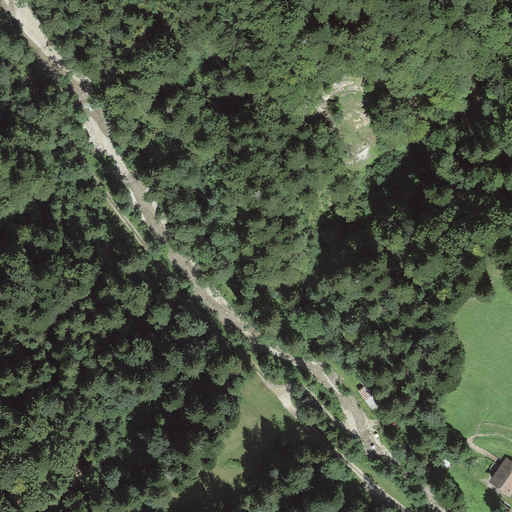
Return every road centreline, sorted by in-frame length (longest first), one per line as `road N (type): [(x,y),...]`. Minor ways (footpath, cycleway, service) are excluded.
road 1 (track): [(0,26),(30,91),(171,283),(305,424),(406,511)]
road 2 (track): [(279,393),(307,388),(339,423),(405,425),(483,480)]
